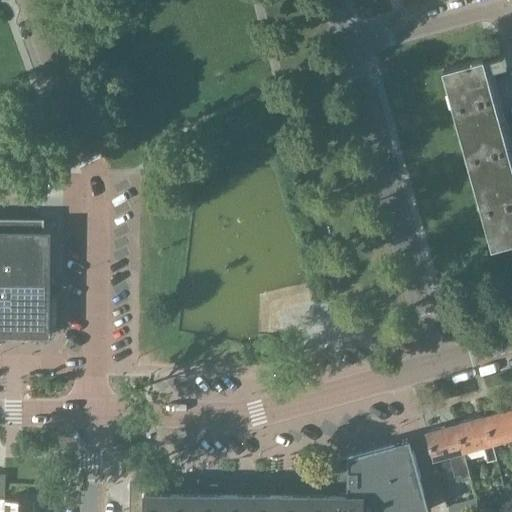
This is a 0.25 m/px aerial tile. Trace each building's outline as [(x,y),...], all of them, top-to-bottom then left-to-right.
[(483,57),(443,68),(492,245),(511,239),(511,160),(486,68),(507,63),(504,52),(484,58),(483,57)] [(306,125),(327,119),(321,101),(301,107),(306,125)] [(0,334),(20,335),(49,335),(50,289),(43,290),(44,236),(43,236),(44,217),(0,216),(0,334)] [(511,406),(484,414),(491,441),(492,442),(511,436),(511,406)] [(496,457),(492,442),(491,441),(484,414),(455,422),(462,449),(463,449),(483,444),(487,460),(496,457)] [(455,422),(426,430),(434,457),(454,452),(459,468),(462,480),(470,477),(467,465),(468,465),(463,449),(462,449),(455,422)] [(418,511),(429,509),(409,438),(346,455),(346,493),(337,493),(336,511),(418,511)] [(171,511),(172,491),(165,491),(162,491),(162,481),(130,481),(130,486),(129,511),(171,511)] [(198,511),(199,492),(172,491),(171,511),(198,511)] [(225,511),(226,492),(199,492),(198,511),(225,511)] [(253,511),(254,492),(226,492),(225,511),(253,511)] [(280,511),(281,493),(254,492),(253,511),(280,511)] [(308,511),(309,493),(281,493),(280,511),(308,511)] [(335,511),(336,493),(309,493),(308,511),(335,511)] [(4,511),(32,511),(33,499),(0,498),(0,507),(5,508),(4,511)] [(469,499),(448,505),(449,511),(464,511),(472,510),(469,499)]
